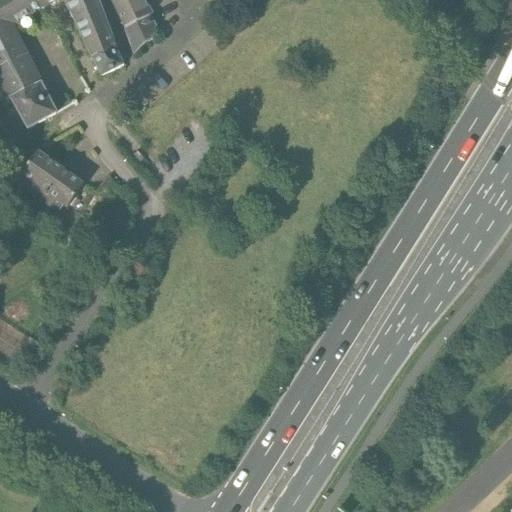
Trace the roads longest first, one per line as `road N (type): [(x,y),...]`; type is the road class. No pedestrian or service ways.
road 1 (primary): [(511,64),(227,511)]
road 2 (primary): [(288,511),(511,166)]
road 3 (residential): [(151,218),(86,117),(194,18)]
road 4 (residential): [(28,408),(151,218)]
road 5 (unclassified): [(188,511),(28,408)]
